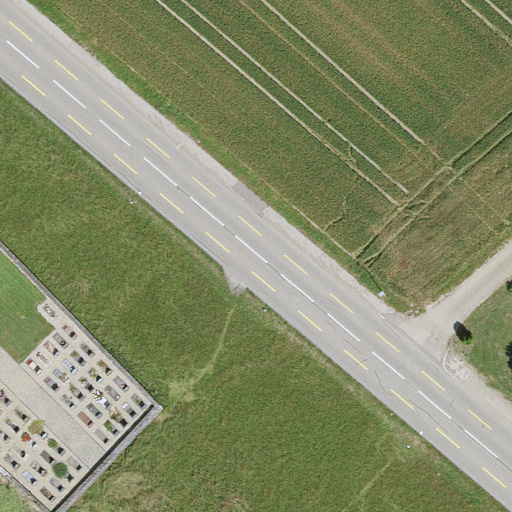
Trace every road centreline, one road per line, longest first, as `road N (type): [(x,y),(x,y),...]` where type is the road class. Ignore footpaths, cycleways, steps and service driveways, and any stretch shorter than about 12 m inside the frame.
road 1 (secondary): [(511,471),(0,34)]
road 2 (track): [(511,258),(389,365)]
